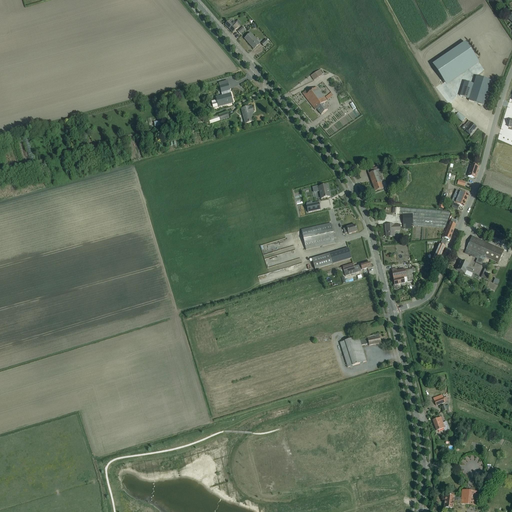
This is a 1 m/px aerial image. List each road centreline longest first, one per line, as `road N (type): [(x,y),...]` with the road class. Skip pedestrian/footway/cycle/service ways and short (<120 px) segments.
road 1 (tertiary): [(390,311),(368,224),(344,174),(192,0)]
road 2 (unclassified): [(390,311),(432,292),(511,72)]
road 3 (tertiary): [(419,511),(417,417),(390,311)]
